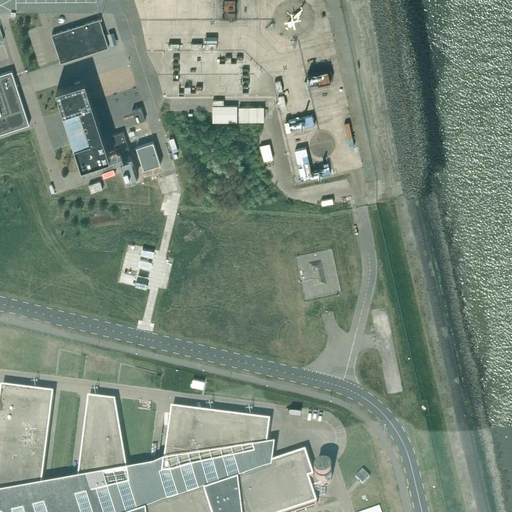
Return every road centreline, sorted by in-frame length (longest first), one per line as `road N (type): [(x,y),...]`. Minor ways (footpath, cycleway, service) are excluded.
road 1 (unclassified): [(421,511),(397,432),(378,409),(337,387),(0,304)]
road 2 (unknown): [(110,8),(127,29),(171,187),(140,337)]
